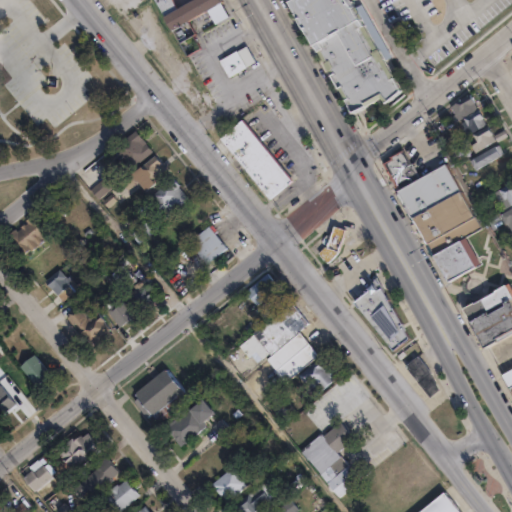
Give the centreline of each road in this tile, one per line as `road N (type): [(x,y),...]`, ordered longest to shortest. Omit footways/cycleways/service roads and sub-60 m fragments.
road 1 (residential): [(492,511),(81,0)]
road 2 (primary): [(507,442),(259,0)]
road 3 (residential): [(276,241),(0,465)]
road 4 (residential): [(200,511),(0,264)]
road 5 (residential): [(352,168),(511,27)]
road 6 (residential): [(157,94),(91,146),(0,171)]
